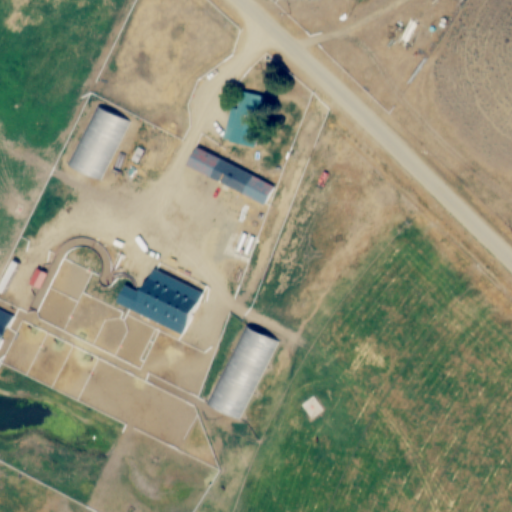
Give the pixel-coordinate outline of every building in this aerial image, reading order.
[(262,98),(238,92),(226,142),(250,148),(262,98)] [(71,168),(104,182),(129,122),(96,108),(71,168)] [(195,150),(187,170),(267,205),(276,185),(195,150)] [(186,336),(206,292),(194,287),(196,281),(158,264),(144,294),(126,286),(117,305),(186,336)] [(2,319),(0,324),(0,337),(5,339),(12,323),(2,319)] [(209,407),(243,422),(278,341),(245,326),(209,407)]
